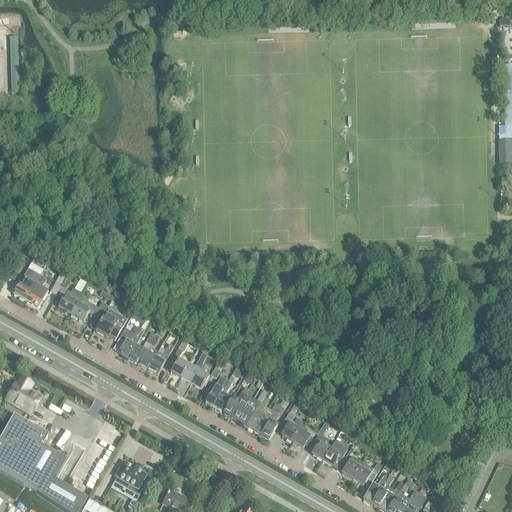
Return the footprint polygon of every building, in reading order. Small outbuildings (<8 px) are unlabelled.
[(504,127),(497,127),(498,140),(498,142),(498,155),(498,166),(511,166),(511,140),(509,140),(505,140),(504,127)] [(65,263),(70,255),(70,253),(62,247),(59,248),(53,257),(63,263),(65,263)] [(32,266),(42,272),(46,266),(35,260),(32,266)] [(42,272),(32,266),(28,271),(23,280),(19,287),(18,286),(12,295),(25,303),(40,276),(42,272)] [(45,279),(40,276),(25,303),(38,310),(46,295),(38,291),(45,279)] [(56,281),(49,294),(55,297),(60,289),(62,284),(56,281)] [(57,310),(70,317),(80,300),(67,293),(60,289),(55,297),(62,301),(57,310)] [(92,307),(80,300),(70,317),(83,324),(87,316),(94,320),(89,328),(95,331),(108,308),(101,304),(98,310),(92,307)] [(105,317),(98,328),(95,334),(107,341),(108,339),(114,343),(123,328),(117,324),(118,324),(105,317)] [(126,343),(125,345),(118,356),(128,362),(136,348),(144,333),(138,329),(134,336),(135,336),(130,345),(126,343)] [(135,336),(134,336),(124,330),(118,341),(125,345),(126,343),(130,345),(135,336)] [(128,362),(138,367),(154,337),(151,335),(142,351),(136,348),(128,362)] [(138,367),(147,372),(155,359),(149,356),(153,349),(154,349),(159,340),(154,337),(138,367)] [(185,353),(187,344),(182,342),(179,351),(185,353)] [(155,359),(147,372),(157,377),(173,349),(169,347),(166,353),(160,350),(155,359)] [(206,358),(209,352),(210,350),(205,347),(204,349),(201,354),(206,358)] [(166,372),(180,381),(188,366),(192,359),(178,351),(166,372)] [(180,381),(190,386),(202,366),(202,367),(206,360),(201,357),(194,370),(188,366),(180,381)] [(227,362),(224,367),(230,370),(233,365),(227,362)] [(208,370),(202,367),(202,366),(190,386),(200,392),(208,378),(204,376),(208,370)] [(216,381),(222,370),(217,368),(211,378),(216,381)] [(247,376),(243,382),(250,386),(254,381),(247,376)] [(205,405),(213,409),(228,383),(220,379),(217,385),(213,391),(205,405)] [(31,416),(40,400),(28,394),(32,387),(20,380),(16,387),(15,386),(6,402),(31,416)] [(231,386),(228,383),(213,409),(221,413),(228,400),(224,398),(231,386)] [(223,415),(231,420),(245,397),(241,395),(236,403),(232,400),(223,415)] [(260,396),(255,404),(256,404),(259,407),(264,399),(260,396)] [(231,420),(238,425),(252,402),(245,397),(231,420)] [(238,425),(245,429),(259,407),(256,404),(255,404),(252,402),(238,425)] [(253,434),(260,438),(279,408),(275,406),(270,413),(267,411),(253,434)] [(245,429),(253,434),(267,411),(259,407),(245,429)] [(284,411),(279,408),(260,438),(268,443),(277,428),(273,426),(278,418),(279,419),(284,411)] [(280,439),(291,445),(299,432),(303,425),(297,421),(294,425),(291,423),(293,419),(288,416),(283,424),(288,426),(280,439)] [(0,474),(35,495),(62,511),(80,511),(87,500),(55,482),(67,462),(66,462),(42,448),(47,438),(47,437),(46,436),(45,435),(13,417),(0,439),(0,474)] [(90,477),(100,458),(112,436),(110,435),(110,432),(107,430),(104,431),(101,429),(92,445),(94,446),(87,459),(75,452),(69,463),(68,465),(70,466),(74,468),(90,477)] [(305,447),(310,449),(314,441),(313,440),(315,437),(307,432),(305,436),(299,432),(291,445),(302,452),(305,447)] [(311,457),(322,464),(329,451),(324,448),(327,444),(318,439),(316,443),(314,441),(310,449),(314,452),(311,457)] [(335,465),(340,468),(344,461),(342,459),(344,455),(337,451),(335,455),(329,451),(322,464),(332,470),(335,465)] [(341,476),(352,482),(362,465),(351,459),(349,463),(344,461),(340,468),(344,471),(341,476)] [(369,488),(375,477),(371,475),(373,472),(362,465),(352,482),(363,489),(365,485),(369,488)] [(133,476),(127,473),(126,475),(118,470),(110,485),(133,497),(141,483),(132,478),(133,476)] [(363,502),(370,507),(384,484),(385,485),(388,480),(383,478),(375,490),(372,488),(363,502)] [(370,507),(378,511),(389,493),(386,491),(389,487),(385,485),(384,484),(370,507)] [(378,511),(387,511),(402,487),(399,485),(393,495),(389,493),(378,511)] [(387,511),(397,511),(405,499),(403,498),(407,490),(402,487),(387,511)] [(171,511),(189,511),(193,505),(180,498),(179,499),(170,493),(162,507),(171,511)] [(407,511),(413,502),(418,495),(415,493),(409,502),(405,499),(397,511),(407,511)] [(414,503),(413,502),(407,511),(419,511),(426,502),(422,499),(418,497),(414,503)] [(83,511),(105,511),(89,503),(83,511)]
